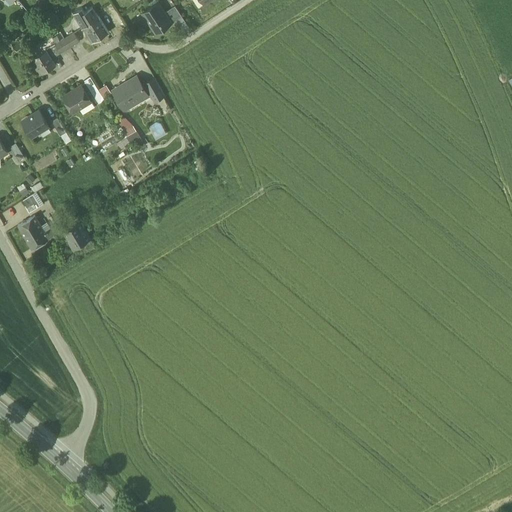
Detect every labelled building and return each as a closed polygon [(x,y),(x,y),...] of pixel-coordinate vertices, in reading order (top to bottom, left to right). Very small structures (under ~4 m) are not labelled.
[(165,13),(158,3),(143,13),(156,33),(171,23),(165,13)] [(175,6),(165,13),(171,23),(171,24),(182,17),(175,6)] [(82,27),(99,17),(93,7),(86,11),(84,7),(73,13),(82,27)] [(99,17),(82,27),(92,43),(108,33),(99,17)] [(74,32),(65,38),(70,48),(80,42),(74,32)] [(65,38),(55,44),(61,54),(70,48),(65,38)] [(47,49),(30,60),(40,75),(56,65),(47,49)] [(138,76),(113,91),(124,110),(149,95),(143,84),(138,76)] [(94,95),(99,91),(90,77),(85,81),(86,82),(94,95)] [(155,77),(143,84),(149,95),(161,88),(155,77)] [(104,96),(111,91),(105,84),(99,89),(104,96)] [(81,85),(63,96),(73,112),(91,101),(81,85)] [(40,112),(34,116),(33,114),(23,121),(32,136),(49,126),(40,112)] [(137,150),(147,143),(127,116),(117,123),(137,150)] [(67,132),(58,117),(52,121),(61,135),(67,132)] [(151,126),(157,138),(166,133),(159,121),(151,126)] [(25,157),(16,143),(11,146),(19,160),(25,157)] [(44,202),(48,199),(41,189),(37,192),(44,202)] [(33,194),(22,200),(30,212),(41,206),(33,194)] [(35,215),(18,225),(32,248),(49,238),(56,234),(52,227),(45,231),(35,215)] [(80,220),(64,230),(70,239),(69,240),(74,248),(91,238),(80,220)] [(91,238),(74,248),(77,254),(95,244),(91,238)]
